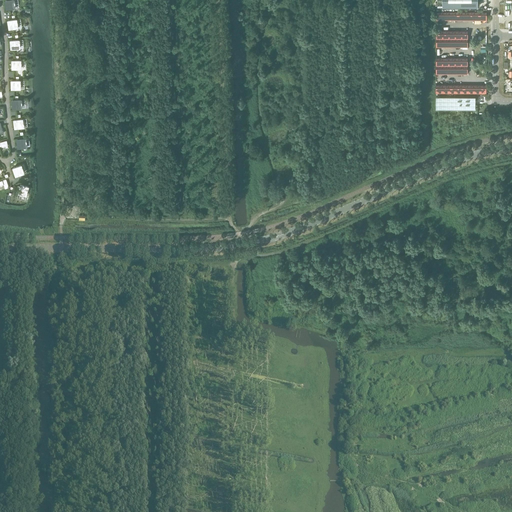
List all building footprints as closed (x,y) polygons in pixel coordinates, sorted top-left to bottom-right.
[(14,2),(13,0),(9,0),(5,1),(6,9),(15,8),(14,4),(15,4),(14,2)] [(16,19),(7,20),(9,28),(17,27),(17,23),(17,21),(16,21),(16,19)] [(19,40),(10,40),(10,48),(19,48),(19,44),(20,44),(19,42),(19,40)] [(20,60),(11,61),(12,69),(21,68),(20,64),(21,64),(21,62),(20,62),(20,60)] [(11,80),(11,89),(20,88),(20,84),(20,82),(20,80),(11,80)] [(475,109),(475,96),(436,96),(436,109),(475,109)] [(21,99),(12,100),(12,108),(21,108),(21,104),(22,104),(21,102),(21,99)] [(22,119),(13,120),(14,128),(23,127),(23,125),(23,123),(22,119)] [(25,138),(16,140),(17,148),(26,146),(26,142),(26,140),(25,140),(25,138)] [(21,165),(12,168),(15,176),(24,173),(23,171),(23,170),(23,169),(22,169),(21,165)] [(9,187),(6,179),(0,180),(0,184),(0,185),(2,185),(2,184),(3,184),(5,189),(9,187)] [(26,195),(28,186),(20,184),(18,193),(20,194),(22,195),(22,194),(26,195)]
